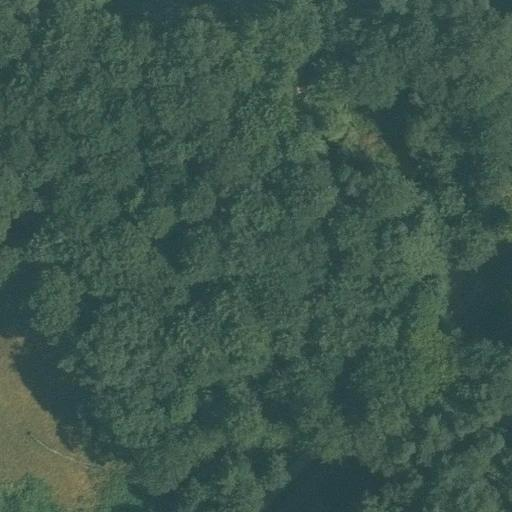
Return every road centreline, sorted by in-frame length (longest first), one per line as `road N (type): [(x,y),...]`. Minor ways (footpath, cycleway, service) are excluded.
road 1 (track): [(248,0),(261,41),(292,89),(314,163),(341,203),(419,246),(484,297)]
road 2 (unclassified): [(511,239),(463,278),(255,511)]
road 3 (unclassified): [(285,511),(511,269)]
